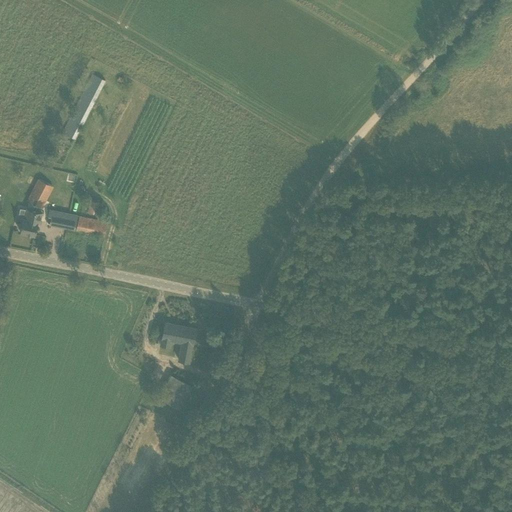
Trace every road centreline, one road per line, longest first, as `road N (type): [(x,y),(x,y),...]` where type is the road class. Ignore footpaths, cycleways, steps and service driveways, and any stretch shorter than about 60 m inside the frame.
road 1 (track): [(152,511),(332,165),(488,0)]
road 2 (unclassified): [(511,358),(0,252)]
